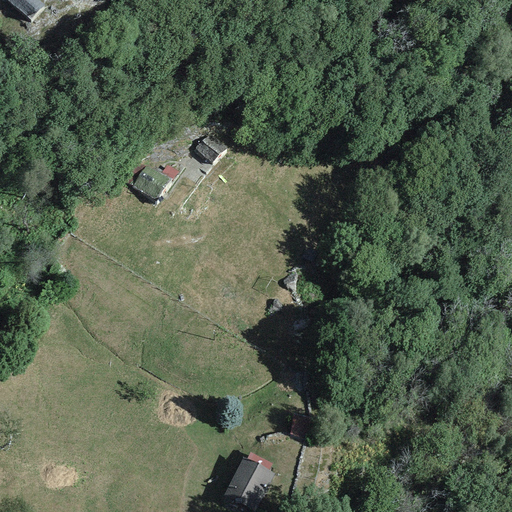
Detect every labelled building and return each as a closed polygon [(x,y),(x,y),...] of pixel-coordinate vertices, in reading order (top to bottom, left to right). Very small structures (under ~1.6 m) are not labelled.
[(45,9),(34,0),(9,0),(7,4),(31,25),(45,9)] [(229,153),(213,135),(196,150),(212,168),(229,153)] [(162,175),(136,158),(120,181),(157,205),(177,175),(167,168),(162,175)] [(318,254),(307,249),(301,259),(312,265),(318,254)] [(258,511),(275,477),(244,463),(227,500),(253,511),(258,511)]
